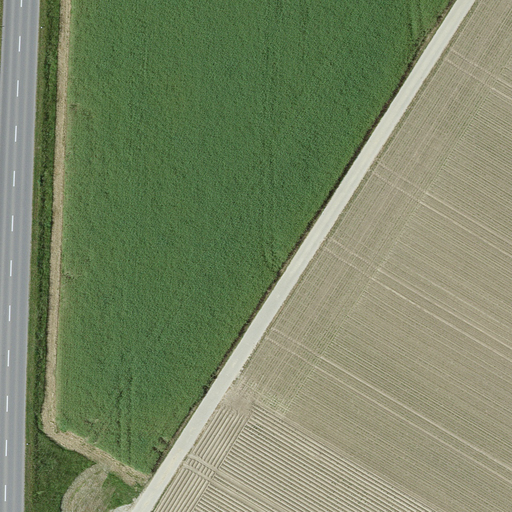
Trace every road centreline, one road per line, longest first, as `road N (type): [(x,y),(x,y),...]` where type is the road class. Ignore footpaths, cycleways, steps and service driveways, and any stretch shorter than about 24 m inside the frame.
road 1 (track): [(465,0),(141,511)]
road 2 (tertiary): [(5,511),(20,0)]
